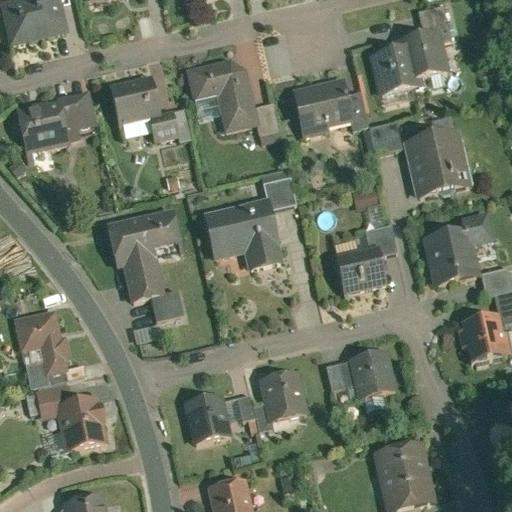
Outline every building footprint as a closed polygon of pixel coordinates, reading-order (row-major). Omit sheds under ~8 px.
[(0,14),(0,28),(7,57),(65,43),(55,0),(10,0),(13,11),(0,14)] [(103,7),(135,0),(82,0),(86,18),(104,14),(103,7)] [(180,0),(183,13),(229,3),(227,0),(180,0)] [(151,40),(147,22),(134,25),(138,43),(151,40)] [(446,83),(437,42),(391,52),(393,60),(365,66),(374,106),(420,96),(418,89),(446,83)] [(156,100),(168,97),(161,62),(150,64),(156,100)] [(227,69),(182,78),(190,113),(213,108),(221,144),(254,137),(250,117),(242,78),(227,69)] [(168,120),(157,123),(147,83),(105,94),(115,137),(145,130),(150,153),(175,148),(168,122),(168,120)] [(345,105),(341,86),(289,97),(300,149),(349,138),(351,138),(345,105)] [(92,132),(84,98),(11,115),(23,164),(66,153),(65,150),(77,147),(75,136),(92,132)] [(358,102),(345,105),(351,138),(349,138),(350,140),(365,137),(358,102)] [(269,113),(250,117),(254,137),(258,155),(277,151),(269,113)] [(180,119),(168,122),(175,148),(176,153),(188,150),(180,119)] [(373,166),(401,159),(399,154),(394,132),(366,138),(373,166)] [(457,141),(399,154),(401,159),(413,212),(470,199),(457,141)] [(173,185),(163,187),(166,198),(176,196),(173,185)] [(265,209),(267,221),(293,215),(287,188),(261,194),(265,209)] [(265,209),(198,225),(209,270),(241,263),(245,284),(280,276),(267,221),(265,209)] [(178,261),(169,220),(103,234),(112,276),(118,275),(153,267),(178,261)] [(430,300),(479,288),(478,285),(471,257),(490,252),(483,224),(456,230),(459,241),(418,251),(430,300)] [(373,256),(376,267),(394,263),(387,235),(361,242),(365,258),(373,256)] [(342,307),(383,297),(376,267),(373,256),(365,258),(332,266),(342,307)] [(153,267),(118,275),(127,315),(148,310),(162,307),(161,304),(153,267)] [(484,309),(492,307),(510,302),(504,279),(478,285),(479,288),(484,309)] [(162,307),(148,310),(153,332),(179,326),(174,301),(161,304),(162,307)] [(511,301),(510,302),(492,307),(496,326),(498,335),(511,331),(511,301)] [(57,346),(52,319),(8,328),(15,362),(37,358),(40,372),(42,384),(63,380),(63,375),(61,369),(66,368),(62,345),(57,346)] [(498,335),(496,326),(458,335),(459,341),(453,342),(459,368),(465,366),(467,376),(510,366),(504,344),(501,345),(498,335)] [(345,372),(350,394),(354,412),(394,402),(384,362),(345,372)] [(63,375),(63,380),(42,384),(40,372),(22,375),(26,396),(81,386),(78,372),(63,375)] [(345,372),(321,377),(327,400),(350,394),(345,372)] [(261,415),(266,432),(305,422),(294,381),(255,391),(261,415)] [(53,416),(68,413),(65,394),(32,400),(39,431),(56,427),(53,416)] [(219,404),(179,414),(190,455),(230,444),(228,434),(253,427),(251,417),(247,404),(221,411),(219,404)] [(107,455),(97,407),(68,413),(53,416),(56,427),(63,463),(107,455)] [(261,415),(251,417),(253,427),(257,442),(268,439),(266,432),(261,415)] [(434,511),(419,450),(367,463),(379,511),(434,511)] [(249,511),(244,490),(204,498),(207,511),(249,511)]
